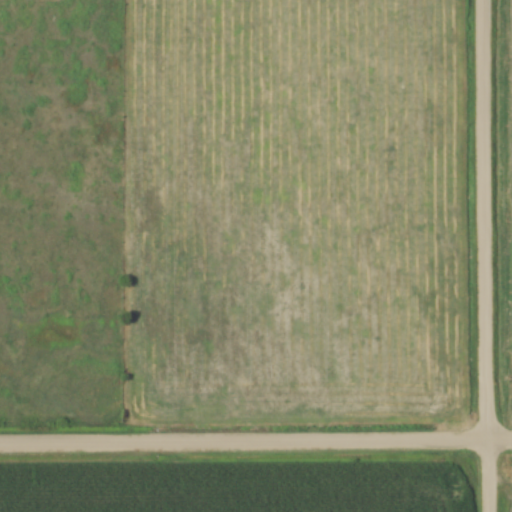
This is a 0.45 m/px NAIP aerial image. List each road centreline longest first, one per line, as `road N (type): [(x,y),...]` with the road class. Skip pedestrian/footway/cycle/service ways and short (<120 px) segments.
road 1 (residential): [(482,511),(477,0)]
road 2 (residential): [(511,441),(0,446)]
